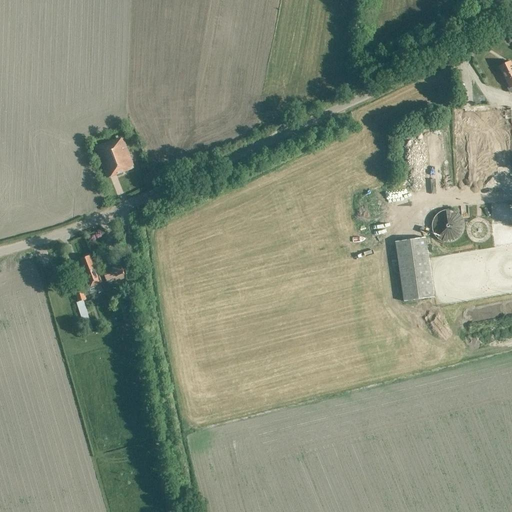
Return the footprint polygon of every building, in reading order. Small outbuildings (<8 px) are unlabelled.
[(511,65),(510,62),(499,68),(509,89),(511,87),(511,65)] [(454,111),(458,187),(511,184),(511,146),(510,108),(454,111)] [(424,148),(438,146),(435,132),(422,134),(424,148)] [(415,136),(405,137),(406,154),(416,154),(415,136)] [(122,138),(95,148),(107,179),(134,169),(122,138)] [(486,224),(485,206),(475,206),(476,224),(486,224)] [(465,228),(465,227),(465,225),(464,224),(464,222),(464,221),(463,220),(462,218),(462,217),(461,216),(460,215),(459,214),(458,213),(456,212),(455,211),(454,211),(452,210),(451,210),(449,210),(448,210),(446,210),(445,210),(444,210),(442,211),(441,211),(440,212),(438,213),(437,214),(436,215),(435,216),(434,217),(433,218),(433,220),(432,221),(432,222),(431,224),(431,225),(431,227),(431,228),(431,230),(432,231),(432,232),(433,234),(433,235),(434,236),(435,237),(436,239),(437,240),(438,240),(440,241),(441,242),(442,242),(444,243),(445,243),(446,243),(448,243),(449,243),(451,243),(452,243),(454,242),(455,242),(456,241),(458,240),(459,240),(460,239),(461,237),(462,236),(462,235),(463,234),(464,232),(464,231),(464,230),(465,228)] [(479,228),(479,242),(490,242),(489,228),(479,228)] [(425,238),(395,243),(404,302),(434,298),(425,238)] [(82,291),(80,287),(73,290),(78,303),(85,300),(84,296),(96,292),(94,287),(102,284),(94,263),(92,263),(90,256),(80,260),(83,269),(82,270),(89,288),(82,291)] [(102,270),(107,283),(113,281),(115,287),(126,283),(119,264),(114,266),(114,268),(109,270),(108,268),(102,270)]
